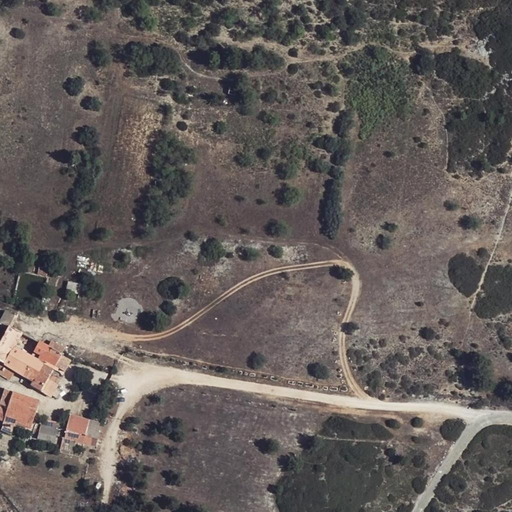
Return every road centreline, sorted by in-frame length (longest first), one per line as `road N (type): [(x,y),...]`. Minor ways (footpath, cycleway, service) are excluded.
road 1 (track): [(376,404),(349,377),(341,351),(357,275),(311,242),(208,228),(180,236),(108,298)]
road 2 (track): [(146,380),(132,387),(119,414),(100,511)]
